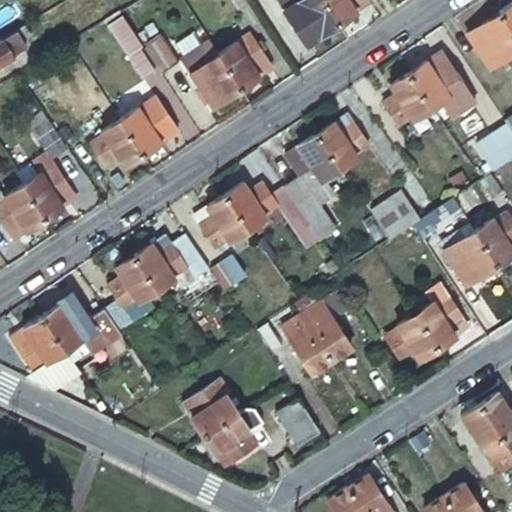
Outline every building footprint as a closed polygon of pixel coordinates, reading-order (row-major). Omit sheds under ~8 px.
[(305,39),(336,18),(323,0),(278,0),(283,7),(305,39)] [(323,0),(336,18),(363,0),(323,0)] [(511,0),(497,10),(511,32),(511,0)] [(126,20),(118,9),(116,9),(101,18),(109,30),(121,23),(126,20)] [(511,49),(511,32),(497,10),(467,30),(490,64),(511,49)] [(143,54),(121,23),(109,30),(131,62),(137,72),(149,64),(143,54)] [(0,36),(0,62),(11,56),(7,48),(21,39),(17,33),(22,31),(18,26),(0,36)] [(170,53),(154,30),(142,38),(158,62),(170,53)] [(218,51),(239,83),(271,61),(250,30),(218,51)] [(218,51),(210,39),(179,60),(186,71),(218,51)] [(407,71),(430,105),(442,96),(453,111),(473,98),(441,48),(407,71)] [(209,104),(239,83),(218,51),(186,71),(209,104)] [(412,116),(430,105),(407,71),(390,83),(395,91),(382,100),(393,117),(406,107),(412,116)] [(119,117),(140,149),(171,128),(150,97),(138,105),(137,104),(119,117)] [(406,107),(393,117),(407,137),(420,128),(412,116),(406,107)] [(511,111),(503,118),(511,131),(511,111)] [(347,112),(315,132),(338,166),(356,153),(354,151),(350,145),(363,136),(347,112)] [(110,169),(140,149),(119,117),(102,128),(106,135),(93,144),(110,169)] [(64,146),(46,118),(32,127),(50,155),(64,146)] [(497,165),(511,155),(511,131),(503,118),(477,136),(497,165)] [(338,166),(315,132),(285,153),(301,178),(315,169),(319,174),(321,178),(338,166)] [(350,145),(354,151),(367,142),(363,136),(350,145)] [(52,162),(21,182),(43,215),(74,195),(52,162)] [(315,169),(301,178),(305,183),(319,174),(315,169)] [(301,178),(286,189),(318,237),(334,228),(305,183),(301,178)] [(402,195),(419,218),(427,213),(433,209),(413,179),(399,190),(402,195)] [(260,206),(273,197),(261,180),(249,189),(243,180),(223,193),(246,228),(265,215),(263,212),(260,206)] [(43,215),(21,182),(4,193),(5,195),(9,201),(0,206),(0,214),(14,234),(43,215)] [(318,237),(286,189),(273,197),(260,206),(263,212),(277,203),(306,246),(318,237)] [(246,228),(223,193),(194,212),(211,239),(223,230),(227,237),(229,239),(246,228)] [(0,198),(0,206),(9,201),(5,195),(0,198)] [(371,216),(387,240),(413,222),(419,218),(402,195),(371,216)] [(505,210),(493,219),(497,226),(510,217),(505,210)] [(413,222),(428,246),(442,237),(427,213),(419,218),(413,222)] [(473,229),(495,263),(511,251),(511,220),(510,217),(497,226),(493,219),(491,216),(473,229)] [(465,282),(495,263),(473,229),(455,240),(456,243),(461,250),(449,258),(465,282)] [(223,230),(211,239),(215,245),(227,237),(223,230)] [(133,253),(157,288),(175,275),(181,284),(202,269),(206,266),(183,232),(173,240),(166,231),(133,253)] [(461,250),(456,243),(445,250),(449,258),(461,250)] [(231,252),(221,259),(235,280),(245,273),(231,252)] [(128,307),(157,288),(133,253),(117,265),(123,273),(110,281),(121,299),(106,309),(112,318),(128,307)] [(235,280),(221,259),(210,266),(224,287),(235,280)] [(56,298),(60,303),(73,294),(70,289),(56,298)] [(320,299),(335,321),(350,311),(335,289),(320,299)] [(122,333),(112,318),(106,309),(90,319),(73,294),(42,314),(65,348),(83,337),(93,351),(122,333)] [(440,311),(453,302),(448,295),(435,304),(440,311)] [(301,311),(333,359),(352,346),(335,321),(320,299),(301,311)] [(416,312),(438,346),(455,334),(449,326),(463,317),(453,302),(440,311),(435,304),(433,301),(416,312)] [(138,322),(128,307),(112,318),(122,333),(138,322)] [(312,372),(333,359),(301,311),(280,324),(312,372)] [(418,358),(438,346),(416,312),(396,325),(398,328),(403,334),(390,343),(400,358),(413,350),(418,358)] [(65,348),(42,314),(10,335),(33,370),(65,348)] [(282,346),(268,325),(258,332),(271,353),(282,346)] [(386,336),(390,343),(403,334),(398,328),(386,336)] [(53,389),(80,371),(65,348),(33,370),(25,375),(53,389)] [(216,399),(222,396),(213,383),(208,386),(216,399)] [(183,403),(204,434),(236,412),(225,393),(222,396),(216,399),(208,386),(183,403)] [(498,390),(479,402),(511,452),(511,410),(506,402),(498,390)] [(317,431),(296,398),(274,412),(295,445),(317,431)] [(511,452),(479,402),(461,414),(482,448),(484,447),(499,471),(511,462),(511,452)] [(257,425),(245,407),(236,412),(204,434),(224,465),(257,444),(248,431),(257,425)] [(511,462),(499,471),(507,483),(511,479),(511,462)] [(390,511),(366,473),(346,485),(363,511),(390,511)] [(482,511),(462,482),(443,494),(454,511),(482,511)] [(363,511),(346,485),(326,498),(335,511),(363,511)] [(454,511),(443,494),(424,507),(427,511),(454,511)]
